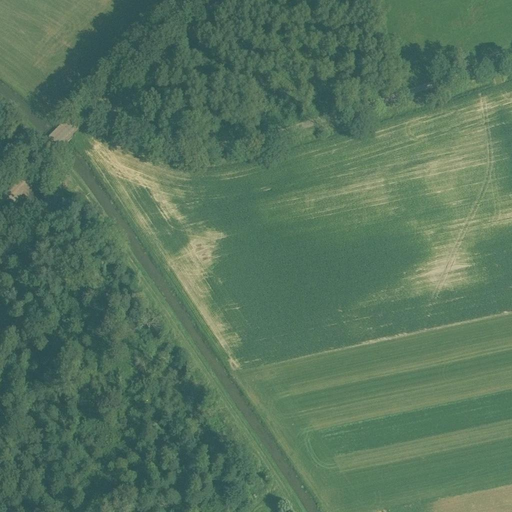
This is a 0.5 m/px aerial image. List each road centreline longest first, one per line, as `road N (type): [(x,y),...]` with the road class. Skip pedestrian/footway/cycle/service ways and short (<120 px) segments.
road 1 (unclassified): [(94,103),(160,140),(213,149),(511,53)]
road 2 (track): [(0,336),(33,204),(17,176)]
road 3 (tertiary): [(94,103),(189,2)]
road 4 (tertiary): [(0,194),(94,103)]
